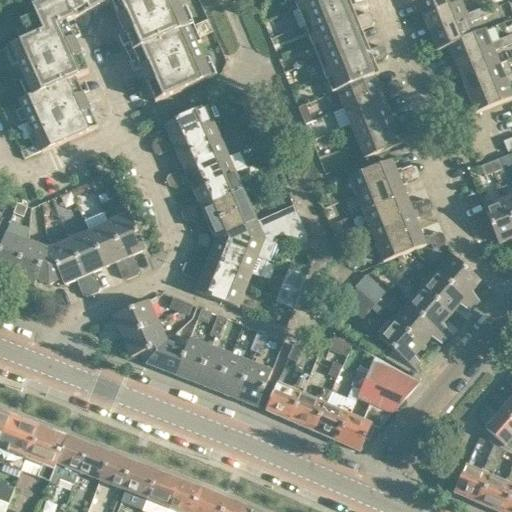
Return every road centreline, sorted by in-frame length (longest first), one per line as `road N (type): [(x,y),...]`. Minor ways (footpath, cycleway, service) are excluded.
road 1 (tertiary): [(381,503),(55,371)]
road 2 (residential): [(55,371),(78,316),(172,274),(181,251),(125,126)]
road 3 (residential): [(381,503),(416,417),(511,309)]
road 4 (residential): [(511,296),(461,250),(429,169),(439,144)]
road 5 (unclassified): [(439,144),(381,0)]
road 6 (residential): [(125,126),(0,175)]
